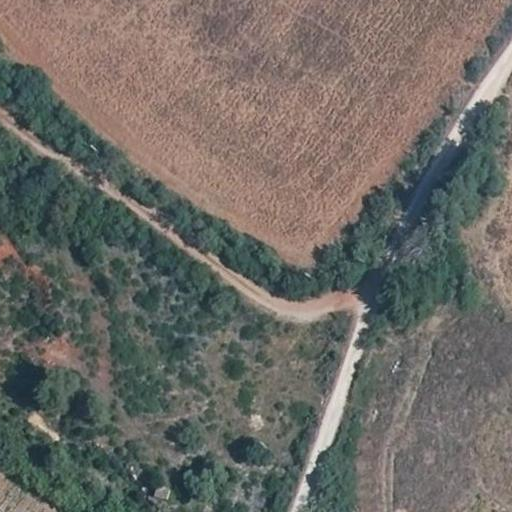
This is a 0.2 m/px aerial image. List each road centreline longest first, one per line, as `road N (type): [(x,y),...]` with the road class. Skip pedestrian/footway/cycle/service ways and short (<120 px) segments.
road 1 (track): [(511,59),(371,301),(297,511)]
road 2 (track): [(0,106),(290,316),(371,301)]
